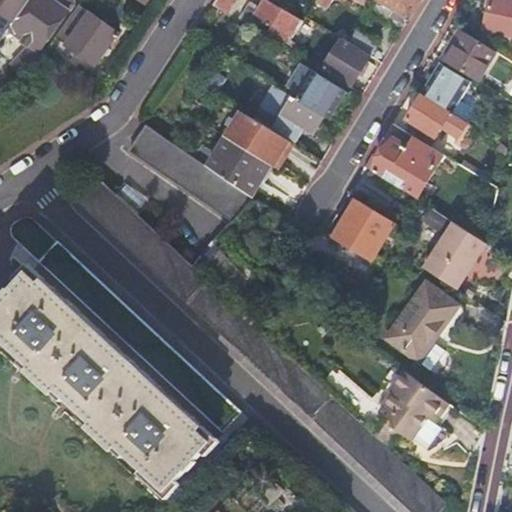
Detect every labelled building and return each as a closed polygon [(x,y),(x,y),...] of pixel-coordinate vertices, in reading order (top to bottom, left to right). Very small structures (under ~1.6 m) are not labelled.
[(0,0),(0,10),(15,21),(24,9),(29,0),(0,0)] [(53,0),(29,0),(24,9),(15,21),(11,26),(9,29),(31,46),(40,52),(43,47),(69,11),(59,3),(53,0)] [(217,0),(215,5),(229,14),(238,0),(217,0)] [(305,21),(271,0),(264,0),(260,7),(256,13),(285,31),(278,41),(288,48),(305,21)] [(393,17),(407,25),(411,19),(410,19),(421,0),(376,0),(369,12),(388,24),(393,17)] [(511,3),(499,0),(490,0),(484,32),(497,35),(496,40),(503,41),(505,38),(511,39),(511,3)] [(256,13),(260,7),(252,2),(241,17),(249,23),(256,13)] [(79,6),(56,38),(95,65),(103,54),(107,57),(112,50),(108,47),(118,33),(79,6)] [(351,42),(373,56),(374,56),(380,46),(357,31),(351,42)] [(478,84),(497,55),(460,32),(451,45),(455,48),(445,64),(478,84)] [(344,38),(325,70),(353,87),(373,56),(351,42),(344,38)] [(12,65),(22,76),(32,66),(45,53),(47,50),(43,47),(40,52),(31,46),(12,65)] [(309,83),(316,72),(303,64),(296,75),(309,83)] [(421,96),(451,114),(469,85),(439,67),(421,96)] [(91,68),(83,79),(96,88),(103,77),(91,68)] [(217,72),(206,88),(214,93),(225,77),(217,72)] [(299,100),(325,116),(325,117),(332,121),(349,92),(316,72),(309,83),(296,75),(289,87),(302,95),(299,100)] [(276,87),(257,120),(275,131),(291,141),(297,144),(307,128),(315,133),(325,117),(325,116),(299,100),(276,87)] [(456,137),(465,123),(451,114),(421,96),(405,122),(435,140),(443,128),(456,137)] [(245,112),(229,138),(230,138),(259,157),(273,165),(274,166),(291,141),(275,131),(257,120),(245,112)] [(233,227),(255,201),(253,199),(252,198),(210,170),(209,169),(149,126),(130,152),(233,227)] [(229,138),(209,169),(210,170),(252,198),(273,165),(259,157),(230,138),(229,138)] [(393,142),(373,175),(416,201),(443,157),(414,139),(407,150),(393,142)] [(297,144),(291,141),(274,166),(280,170),(297,144)] [(275,170),(263,188),(289,204),(301,186),(275,170)] [(270,341),(197,271),(94,178),(74,198),(315,423),(335,400),(270,341)] [(372,262),(394,226),(356,202),(334,239),(372,262)] [(487,246),(433,212),(424,225),(445,238),(423,272),(457,293),(487,246)] [(0,304),(0,340),(166,495),(240,416),(57,245),(0,304)] [(251,282),(223,254),(212,267),(238,295),(251,282)] [(458,309),(426,285),(386,340),(418,364),(433,344),(458,309)] [(433,344),(418,364),(430,373),(445,353),(433,344)] [(435,426),(450,406),(406,373),(394,389),(397,392),(395,395),(380,413),(389,421),(385,425),(384,429),(385,432),(387,435),(389,436),(392,437),(394,436),(398,434),(409,443),(411,441),(420,430),(416,427),(421,421),(428,421),(435,426)] [(335,400),(315,423),(410,511),(438,511),(446,504),(335,400)] [(455,410),(450,406),(435,426),(439,429),(455,410)] [(442,432),(439,429),(435,426),(428,421),(421,421),(416,427),(420,430),(411,441),(425,452),(442,432)] [(283,493),(272,481),(259,492),(269,505),(283,493)]
